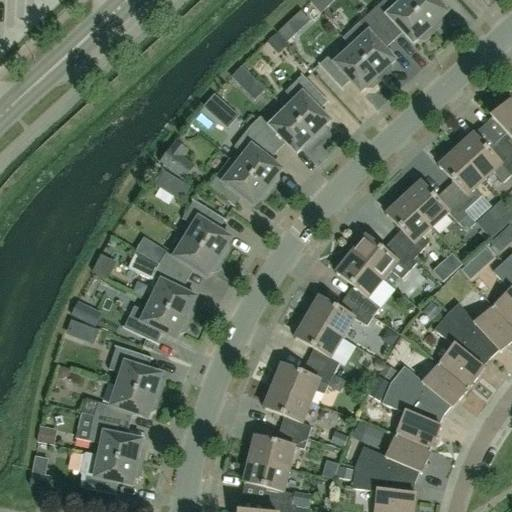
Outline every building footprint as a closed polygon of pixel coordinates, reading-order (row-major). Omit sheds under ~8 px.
[(405,0),(404,1),(434,34),(442,26),(442,19),(447,14),(437,3),(440,0),(405,0)] [(434,34),(404,1),(394,11),(385,1),(368,15),(394,43),(403,35),(413,46),(418,41),(425,42),(434,34)] [(394,43),(368,15),(351,31),(360,42),(351,50),(381,82),(390,74),(390,67),(395,62),(385,51),(394,43)] [(293,22),(278,35),(287,45),(302,31),(293,22)] [(381,82),(351,50),(343,57),(337,51),(319,67),(341,91),(350,83),(361,94),(366,89),(373,90),(381,82)] [(242,69),(231,80),(243,93),(255,81),(242,69)] [(286,112),(317,143),(325,135),(325,128),(330,123),(319,112),(328,103),(302,77),(285,94),(294,103),(286,112)] [(205,108),(213,116),(223,104),(215,97),(205,108)] [(511,99),(510,97),(495,111),(498,115),(492,120),(509,139),(500,147),(511,159),(511,99)] [(317,143),(286,112),(270,128),(260,118),(250,128),(277,153),(286,145),(297,156),(301,151),(308,151),(317,143)] [(277,153),(250,128),(234,149),(244,157),(237,166),(272,193),(279,184),(278,177),(282,172),(270,162),(277,153)] [(511,176),(511,159),(500,147),(491,155),(474,137),(470,140),(467,136),(453,149),(484,182),(493,173),(503,185),(511,176)] [(484,182),(453,149),(440,161),(443,165),(439,168),(457,187),(448,195),(465,214),(482,198),(475,190),(484,182)] [(193,168),(182,159),(172,151),(161,164),(183,181),(193,168)] [(272,193),(237,166),(230,175),(223,170),(208,189),(234,209),(241,199),(253,209),(258,203),(265,202),(272,193)] [(170,176),(163,171),(154,185),(161,190),(170,176)] [(465,214),(448,195),(439,203),(421,185),(418,188),(414,185),(401,197),(433,232),(448,216),(459,226),(468,218),(465,214)] [(433,232),(401,197),(387,209),(391,213),(387,216),(404,235),(395,245),(415,264),(430,248),(423,241),(433,232)] [(186,240),(223,263),(229,253),(228,246),(231,240),(218,232),(225,222),(194,202),(182,221),(193,228),(186,240)] [(476,226),(491,242),(511,222),(511,214),(502,203),(476,226)] [(475,225),(468,218),(459,226),(466,233),(475,225)] [(501,253),(509,245),(501,236),(492,244),(501,253)] [(415,264),(395,245),(386,255),(366,238),(363,242),(359,239),(348,254),(384,283),(392,274),(403,284),(418,268),(415,264)] [(166,255),(159,266),(187,282),(193,272),(207,280),(210,274),(217,273),(223,263),(186,240),(174,260),(166,255)] [(99,265),(114,272),(122,254),(106,247),(99,265)] [(454,249),(439,264),(449,275),(465,260),(454,249)] [(494,260),(485,250),(461,271),(470,281),(494,260)] [(151,304),(190,323),(196,312),(193,305),(196,299),(182,293),(187,282),(159,266),(137,254),(129,272),(154,284),(151,289),(157,292),(151,304)] [(384,283),(348,254),(336,268),(340,271),(337,275),(356,291),(349,302),(373,319),(380,310),(368,300),(384,283)] [(511,256),(503,265),(511,274),(511,256)] [(511,274),(503,265),(493,274),(511,293),(493,309),(511,329),(511,274)] [(313,302),(303,317),(342,340),(354,321),(367,328),(373,319),(349,302),(341,312),(319,300),(317,304),(313,302)] [(436,320),(443,312),(433,303),(426,312),(436,320)] [(103,315),(79,304),(72,317),(96,329),(103,315)] [(190,323),(151,304),(146,314),(134,308),(124,330),(157,346),(162,335),(176,342),(179,335),(185,333),(190,323)] [(448,316),(445,319),(490,360),(498,353),(500,355),(511,343),(511,329),(493,309),(476,325),(458,306),(448,316)] [(342,340),(303,317),(294,333),(298,336),(296,340),(317,353),(311,365),(334,376),(339,365),(330,360),(342,340)] [(490,360),(445,319),(434,332),(454,349),(439,367),(468,391),(485,371),(483,369),(490,361),(490,360)] [(384,343),(391,348),(398,337),(388,330),(383,338),(384,343)] [(118,387),(159,400),(163,389),(160,383),(162,377),(147,372),(151,360),(116,349),(109,372),(121,376),(118,387)] [(276,370),(269,387),(310,404),(315,393),(324,396),(328,388),(333,377),(334,376),(311,365),(306,377),(282,367),(280,372),(276,370)] [(390,383),(396,374),(385,367),(379,376),(390,383)] [(468,391),(439,367),(424,385),(404,369),(390,386),(443,418),(450,409),(452,411),(468,391)] [(61,381),(68,377),(70,372),(59,369),(56,380),(61,381)] [(333,377),(328,388),(340,394),(345,383),(333,377)] [(388,385),(379,379),(369,395),(380,402),(388,385)] [(443,418),(390,386),(382,406),(405,416),(396,438),(431,452),(441,429),(439,428),(443,418)] [(98,405),(86,401),(82,415),(94,418),(129,428),(133,416),(147,421),(150,415),(156,412),(159,400),(118,387),(111,409),(98,405)] [(310,404),(269,387),(262,404),(266,406),(264,411),(288,420),(284,433),(308,440),(311,429),(302,425),(310,404)] [(129,428),(94,418),(88,443),(101,446),(99,457),(142,466),(144,454),(140,449),(142,442),(127,439),(129,428)] [(378,431),(359,424),(352,441),(371,448),(378,431)] [(153,427),(149,438),(166,444),(169,433),(153,427)] [(56,436),(42,433),(39,445),(54,447),(56,436)] [(249,443),(245,461),(289,472),(294,449),(304,452),(308,440),(284,433),(280,445),(255,439),(254,444),(249,443)] [(336,434),(332,445),(344,449),(348,439),(336,434)] [(431,452),(396,438),(387,459),(363,449),(355,470),(414,485),(418,475),(421,476),(431,452)] [(331,454),(328,467),(343,470),(346,457),(331,454)] [(142,466),(99,457),(86,455),(82,456),(79,473),(81,478),(79,490),(115,497),(118,485),(132,488),(134,481),(140,478),(142,466)] [(289,472),(245,461),(241,479),(245,480),(244,485),(269,491),(266,504),(291,508),(293,496),(283,494),(289,472)] [(338,480),(351,483),(353,472),(340,470),(338,480)] [(414,485),(355,470),(352,491),(378,494),(375,511),(413,511),(415,496),(413,496),(414,485)] [(45,478),(32,475),(29,487),(49,491),(52,479),(45,478)]
